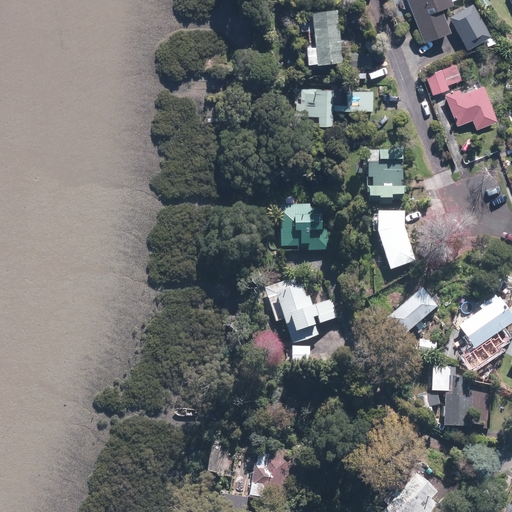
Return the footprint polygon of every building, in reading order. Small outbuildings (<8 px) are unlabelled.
[(405,0),(421,43),(449,32),(440,9),(450,5),(448,0),(405,0)] [(489,0),(476,0),(483,9),(491,3),(489,0)] [(491,35),(472,3),(447,18),(466,50),(491,35)] [(310,12),(314,46),(304,48),(305,63),(315,62),(315,65),(343,62),(337,9),(310,12)] [(371,53),(348,53),(347,69),(370,69),(371,53)] [(461,80),(455,64),(425,75),(432,95),(448,89),(447,85),(461,80)] [(458,89),(444,95),(456,126),(472,119),(476,130),(496,122),(481,87),(460,95),(458,89)] [(332,89),(301,88),(301,103),(296,103),(295,115),(316,116),(316,121),(303,121),(303,125),(332,125),(333,110),(372,111),(373,91),(345,90),(345,105),(332,104),(332,89)] [(365,151),(366,179),(370,178),(371,188),(366,188),(366,198),(377,198),(377,200),(390,199),(390,197),(401,197),(401,194),(404,194),(404,188),(400,188),(400,182),(402,182),(401,151),(365,151)] [(309,209),(309,205),(278,206),(280,247),(296,247),(296,252),(329,250),(328,230),(320,230),(319,209),(309,209)] [(414,262),(402,228),(402,212),(375,212),(375,234),(388,271),(414,262)] [(312,307),(308,296),(304,297),(300,286),(296,287),(293,277),(263,287),(275,322),(282,320),(291,345),(305,340),(319,335),(315,326),(337,318),(331,301),(312,307)] [(436,308),(420,289),(384,319),(400,338),(436,308)] [(511,341),(504,329),(511,323),(511,315),(497,294),(480,305),(483,309),(460,325),(472,342),(461,349),(465,354),(461,356),(470,370),(511,341)] [(436,341),(419,339),(417,351),(435,353),(436,341)] [(308,347),(290,347),(290,365),(308,365),(308,347)] [(471,377),(446,376),(445,425),(474,426),(475,395),(470,395),(471,377)] [(429,408),(440,401),(434,389),(416,399),(426,417),(432,413),(429,408)] [(284,503),(291,459),(265,455),(262,469),(252,467),(247,497),(284,503)] [(435,492),(416,474),(380,511),(428,511),(435,506),(428,499),(435,492)] [(243,511),(245,501),(221,498),(219,511),(243,511)]
